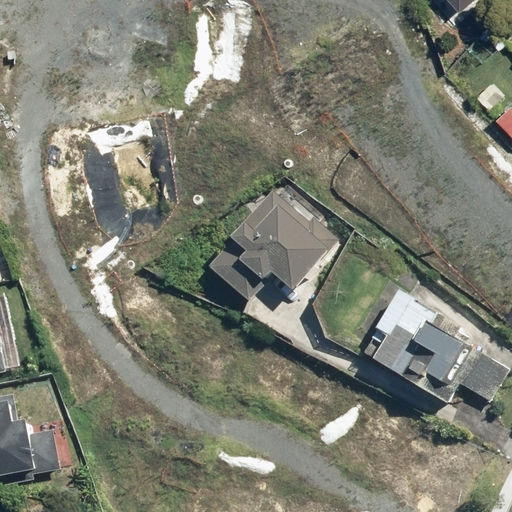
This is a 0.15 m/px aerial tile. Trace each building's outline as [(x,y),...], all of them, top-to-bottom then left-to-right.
[(463,0),(471,10),(483,0),(463,0)] [(412,13),(391,28),(411,56),(432,41),(412,13)] [(368,17),(297,61),(327,109),(397,65),(368,17)] [(82,22),(27,38),(55,130),(110,114),(82,22)] [(511,109),(502,118),(511,129),(511,109)] [(302,292),(341,254),(337,249),(346,240),(295,188),(255,227),(262,235),(226,270),(259,304),(287,276),(302,292)] [(511,255),(483,293),(511,314),(511,255)] [(415,377),(431,347),(453,357),(434,392),(460,406),(471,386),(503,403),(511,385),(511,366),(465,341),(473,327),(407,292),(385,332),(400,340),(388,363),(415,377)] [(0,374),(28,369),(14,297),(0,299),(0,374)] [(332,468),(339,470),(335,481),(385,497),(388,489),(406,495),(407,492),(424,439),(375,424),(381,406),(346,395),(338,421),(346,423),(332,468)] [(0,480),(68,470),(61,432),(43,435),(41,421),(25,424),(20,397),(0,400),(0,480)]
